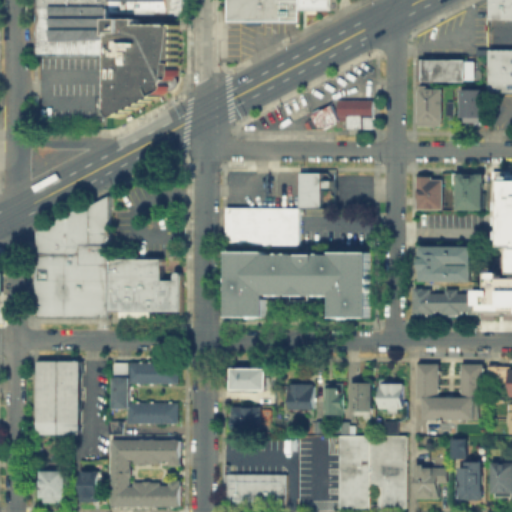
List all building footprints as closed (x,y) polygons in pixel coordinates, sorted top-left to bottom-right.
[(41,0),(185,0),(185,24),(178,24),(178,83),(169,94),(122,118),(113,117),(110,107),(110,56),(41,56),(41,0)] [(225,0),(335,0),(335,9),(298,9),(298,19),(226,19),(225,0)] [(489,0),(511,0),(511,18),(489,18),(489,0)] [(511,49),(511,94),(489,94),(489,49),(511,49)] [(418,58),(476,59),(475,82),(417,81),(418,58)] [(420,90),(442,90),(442,128),(420,128),(420,90)] [(461,90),(480,90),(480,122),(461,122),(461,90)] [(336,100),(370,100),(370,125),(336,125),(336,100)] [(449,116),(449,104),(458,104),(458,116),(449,116)] [(321,206),(321,170),(300,171),(300,206),(321,206)] [(505,171),(511,171),(511,319),(483,319),(483,289),(491,290),(491,271),(504,271),(504,278),(511,278),(511,244),(504,244),(504,194),(495,194),(495,181),(505,181),(505,171)] [(457,174),(481,174),(481,208),(457,208),(457,174)] [(416,178),(441,178),(441,207),(415,207),(416,178)] [(38,233),(113,195),(112,259),(185,259),(185,319),(38,319),(38,233)] [(299,243),(299,207),(225,206),(225,243),(299,243)] [(420,246),(472,246),(472,278),(420,278),(420,246)] [(225,249),(370,249),(370,314),(329,314),(329,295),(264,295),(264,315),(225,315),(225,249)] [(415,288),(477,288),(477,309),(428,309),(428,317),(415,317),(415,288)] [(420,360),(442,360),(442,392),(464,392),(464,360),(485,360),(485,393),(479,393),(479,414),(429,414),(429,393),(420,393),(420,360)] [(39,364),(81,364),(81,435),(39,435),(39,364)] [(116,366),(180,366),(180,385),(132,385),(132,404),(180,404),(180,427),(116,427),(116,366)] [(234,369),(268,369),(268,390),(234,390),(234,369)] [(383,382),(405,382),(405,408),(383,408),(383,382)] [(354,384),(375,384),(375,414),(354,414),(354,384)] [(293,385),(317,385),(317,409),(293,409),(293,385)] [(328,385),(346,385),(346,414),(328,414),(328,385)] [(234,409),(264,409),(264,430),(234,430),(234,409)] [(343,433),(407,433),(407,505),(343,505),(343,433)] [(115,439),(183,439),(183,468),(132,468),(132,484),(183,484),(183,508),(115,508),(115,439)] [(467,442),(467,457),(456,457),(457,442),(467,442)] [(447,465),(415,465),(415,496),(439,496),(439,481),(447,481),(447,465)] [(465,465),(486,465),(486,501),(465,500),(465,465)] [(511,498),(497,498),(497,465),(511,465),(511,498)] [(47,471),(67,471),(67,499),(47,499),(47,471)] [(84,471),(102,471),(102,502),(84,502),(84,471)] [(228,477),(288,477),(288,507),(228,507),(228,477)]
